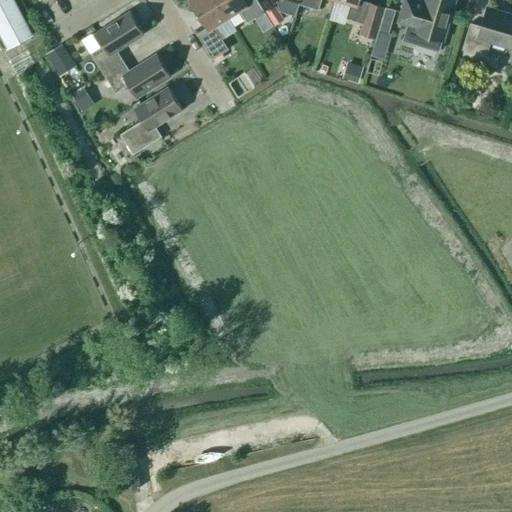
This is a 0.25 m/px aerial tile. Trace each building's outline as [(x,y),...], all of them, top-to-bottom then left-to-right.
[(0,0),(0,33),(8,49),(32,36),(13,0),(0,0)] [(224,38),(216,26),(228,18),(216,0),(188,0),(206,27),(196,33),(211,59),(228,49),(222,39),(224,38)] [(216,0),(228,18),(239,11),(247,23),(255,19),(263,32),(273,25),(256,0),(216,0)] [(295,17),(299,4),(300,0),(278,0),(277,4),(280,12),(295,17)] [(321,0),(334,0),(335,0),(300,0),(299,4),(318,10),(321,0)] [(360,0),(335,0),(348,4),(344,18),(364,24),(361,34),(376,38),(378,31),(385,7),(360,0)] [(417,0),(404,0),(397,22),(408,25),(404,41),(439,51),(442,40),(443,41),(455,0),(425,0),(425,2),(417,0)] [(275,6),(265,12),(274,26),(284,20),(275,6)] [(386,8),(379,31),(389,34),(395,11),(386,8)] [(470,23),(462,50),(485,57),(490,41),(511,47),(511,16),(487,9),(481,27),(470,23)] [(90,54),(103,74),(123,61),(117,51),(144,34),(130,12),(96,33),(103,45),(90,54)] [(376,38),(376,40),(389,43),(391,35),(389,34),(379,31),(378,31),(376,38)] [(62,44),(46,54),(52,63),(68,53),(62,44)] [(129,71),(123,61),(103,74),(115,94),(129,85),(137,98),(170,76),(156,54),(129,71)] [(347,62),(342,79),(358,83),(363,66),(347,62)] [(453,75),(449,89),(463,93),(467,79),(453,75)] [(98,78),(87,83),(93,98),(104,94),(98,78)] [(161,137),(155,127),(182,110),(168,87),(134,109),(142,121),(120,135),(133,155),(161,137)] [(84,88),(72,96),(79,106),(90,99),(84,88)]
